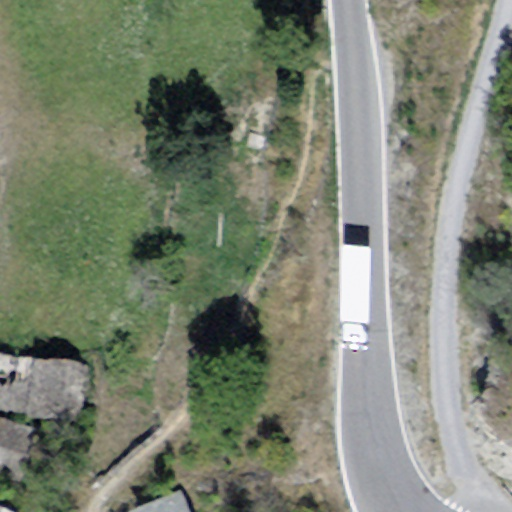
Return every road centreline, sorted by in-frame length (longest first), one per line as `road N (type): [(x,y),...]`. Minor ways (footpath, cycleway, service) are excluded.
road 1 (tertiary): [(348,0),(379,451),(405,511)]
road 2 (unclassified): [(481,511),(457,398),(460,273),(511,34)]
